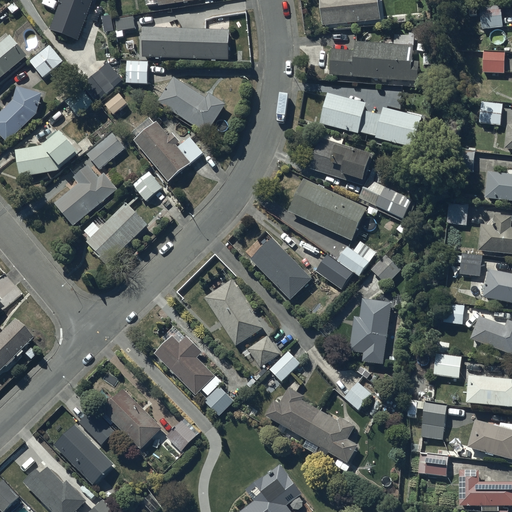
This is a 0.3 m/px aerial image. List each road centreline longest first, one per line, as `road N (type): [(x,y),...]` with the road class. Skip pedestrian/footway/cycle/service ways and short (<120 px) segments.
road 1 (residential): [(95,336),(204,229),(254,165),(276,100),(272,0)]
road 2 (residential): [(95,336),(0,224)]
road 3 (residential): [(0,428),(95,336)]
